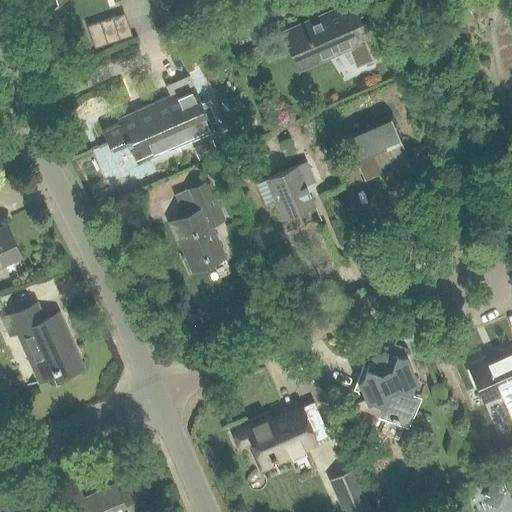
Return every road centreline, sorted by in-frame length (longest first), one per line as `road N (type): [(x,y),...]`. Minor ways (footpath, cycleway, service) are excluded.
road 1 (residential): [(158,403),(447,276),(484,284)]
road 2 (residential): [(158,403),(21,107)]
road 3 (residential): [(21,107),(279,0)]
road 4 (residential): [(0,476),(158,403)]
